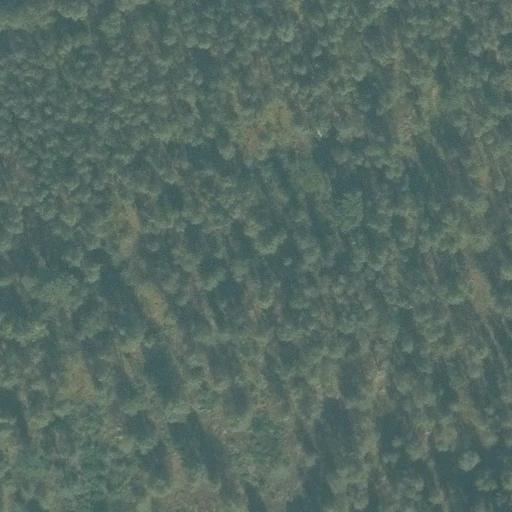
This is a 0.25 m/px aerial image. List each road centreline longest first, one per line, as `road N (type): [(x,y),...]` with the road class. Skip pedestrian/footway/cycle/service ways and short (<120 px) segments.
road 1 (track): [(459,0),(369,511)]
road 2 (track): [(0,30),(150,0)]
